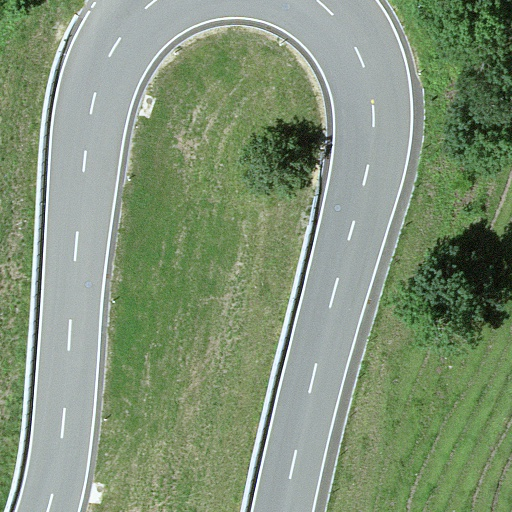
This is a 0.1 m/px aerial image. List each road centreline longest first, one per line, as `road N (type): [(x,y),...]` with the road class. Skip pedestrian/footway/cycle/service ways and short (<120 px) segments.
road 1 (secondary): [(286,511),(375,144),(367,69),(322,0)]
road 2 (secondary): [(153,0),(115,38),(87,109),(64,407),(44,511)]
